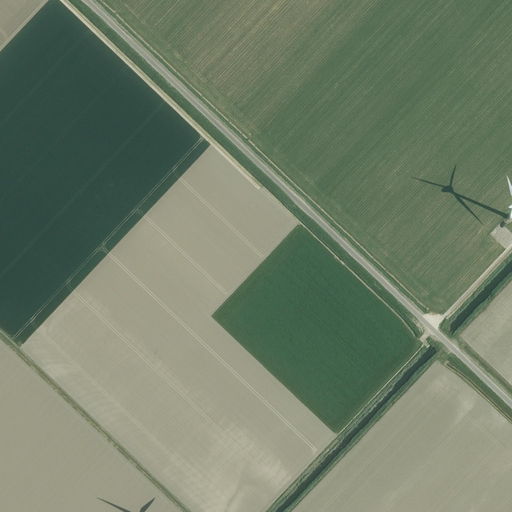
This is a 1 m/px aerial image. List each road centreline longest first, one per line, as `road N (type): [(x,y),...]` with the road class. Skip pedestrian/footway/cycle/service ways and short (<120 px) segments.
road 1 (unclassified): [(511,404),(89,0)]
road 2 (track): [(60,0),(258,187)]
